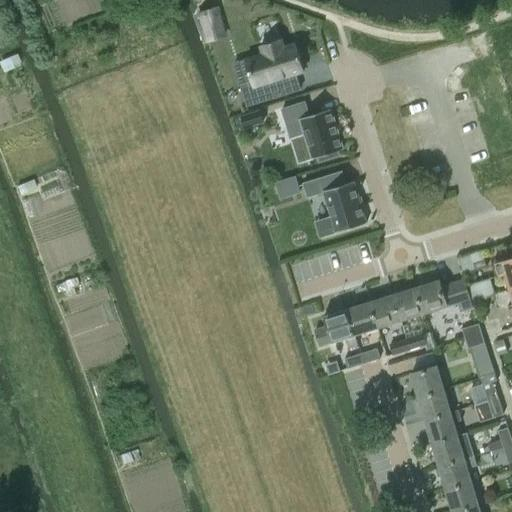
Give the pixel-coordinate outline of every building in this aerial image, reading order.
[(217,8),(198,13),(204,32),(223,27),(217,8)] [(304,71),(295,43),(284,47),(282,39),(261,46),(263,53),(245,59),(253,85),(242,88),(247,106),(300,89),(295,73),(304,71)] [(467,84),(501,75),(494,51),(424,71),(431,95),(467,84)] [(20,63),(17,54),(0,61),(0,65),(3,73),(14,69),(13,66),(20,63)] [(467,84),(473,106),(507,96),(501,75),(467,84)] [(473,106),(467,84),(431,95),(437,116),(473,106)] [(473,106),(482,137),(511,128),(511,111),(507,96),(473,106)] [(305,102),(282,109),(291,138),(305,134),(312,158),(317,157),(319,162),(340,155),(338,151),(343,149),(338,133),(339,133),(336,124),(335,124),(331,109),(309,115),(305,102)] [(482,137),(473,106),(437,116),(446,147),(482,137)] [(259,110),(239,117),(243,129),(263,122),(259,110)] [(490,165),(511,158),(511,128),(482,137),(490,165)] [(482,137),(446,147),(454,175),(490,165),(482,137)] [(336,232),(366,222),(353,181),(345,184),(341,171),(303,183),(307,197),(323,192),(336,232)] [(295,176),(276,182),(281,197),(300,191),(295,176)] [(16,186),(20,195),(37,188),(33,179),(16,186)] [(470,254),(458,258),(463,273),(475,270),(470,254)] [(510,289),(511,288),(511,257),(495,263),(500,276),(506,275),(510,289)] [(440,280),(417,287),(425,313),(448,306),(458,303),(461,312),(473,308),(470,299),(464,280),(442,286),(440,280)] [(417,287),(394,294),(401,320),(425,313),(417,287)] [(384,293),(370,298),(379,327),(401,320),(394,294),(385,297),(384,293)] [(358,306),(348,309),(356,334),(379,327),(370,298),(357,302),(358,306)] [(355,335),(356,334),(348,309),(324,316),(327,326),(316,330),(321,345),(332,342),(346,337),(350,348),(358,345),(355,335)] [(480,323),(479,323),(483,333),(483,335),(502,329),(499,318),(480,324),(480,323)] [(483,333),(479,323),(462,328),(465,339),(483,333)] [(440,329),(432,334),(439,345),(447,340),(448,339),(441,328),(440,329)] [(483,333),(465,339),(468,347),(485,342),(483,335),(483,333)] [(407,340),(410,348),(426,344),(423,335),(407,340)] [(395,353),(410,348),(407,340),(392,345),(395,353)] [(495,342),(499,355),(507,353),(503,340),(495,342)] [(362,354),(365,363),(380,358),(377,349),(362,354)] [(348,368),(365,363),(362,354),(345,359),(348,368)] [(418,397),(444,389),(437,365),(410,373),(418,397)] [(488,400),(498,397),(493,381),(483,385),(488,400)] [(425,420),(451,412),(444,389),(418,397),(425,420)] [(504,413),(498,397),(488,400),(494,417),(504,413)] [(431,442),(457,434),(454,423),(462,421),(459,410),(451,412),(425,420),(431,442)] [(503,446),(511,443),(511,438),(508,427),(498,430),(503,446)] [(438,465),(474,455),(467,433),(458,436),(457,434),(431,442),(438,465)] [(511,461),(511,443),(503,446),(509,462),(511,461)] [(118,455),(121,464),(131,461),(128,451),(118,455)] [(445,488),(471,481),(468,468),(477,466),(474,455),(438,465),(445,488)] [(452,511),(478,504),(471,481),(445,488),(452,511)]
